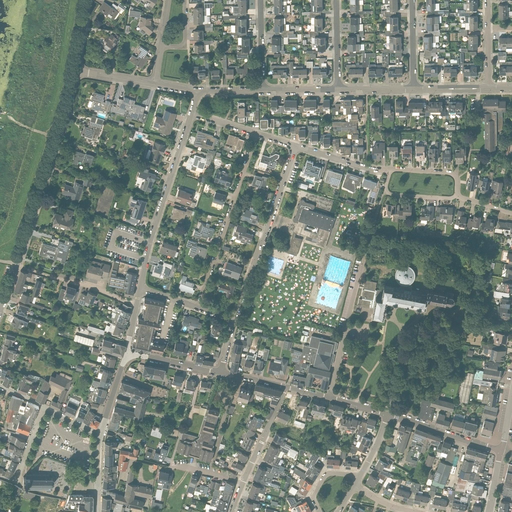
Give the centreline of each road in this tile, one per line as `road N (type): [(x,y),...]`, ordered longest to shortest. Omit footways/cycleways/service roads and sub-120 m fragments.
road 1 (residential): [(16,266),(75,69)]
road 2 (residential): [(237,323),(295,147)]
road 3 (residential): [(198,309),(258,134)]
road 4 (residential): [(140,287),(193,112)]
road 5 (residential): [(327,398),(360,264)]
road 6 (residential): [(137,307),(16,266)]
